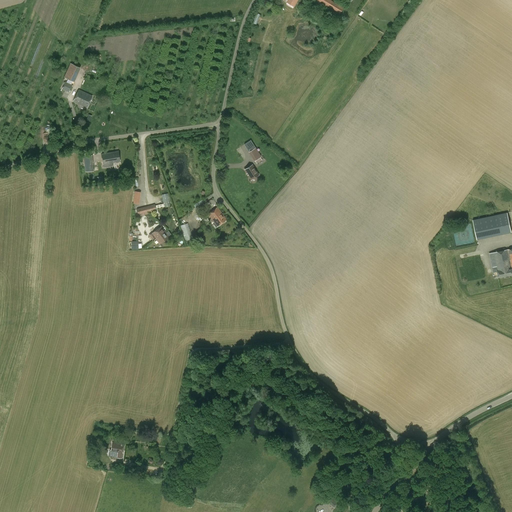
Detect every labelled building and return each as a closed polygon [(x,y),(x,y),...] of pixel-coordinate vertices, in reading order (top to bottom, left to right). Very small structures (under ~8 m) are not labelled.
[(344,8),(330,0),(316,0),(340,14),(344,8)] [(80,68),(70,63),(64,77),(74,82),(80,68)] [(65,82),(62,89),(69,93),(72,85),(65,82)] [(80,105),(85,93),(78,90),(73,101),(80,105)] [(92,96),(85,93),(80,105),(87,108),(92,96)] [(261,157),(255,148),(249,152),(254,161),(261,157)] [(102,154),(104,167),(112,166),(112,163),(120,162),(118,151),(102,154)] [(92,155),(83,156),(85,172),(94,171),(92,155)] [(259,175),(252,165),(244,170),(251,180),(254,183),(260,179),(258,175),(259,175)] [(162,195),(164,207),(170,206),(169,200),(170,200),(168,193),(162,195)] [(138,215),(139,214),(140,216),(147,214),(146,212),(150,211),(150,213),(155,212),(155,210),(156,210),(154,204),(136,209),(138,215)] [(217,207),(208,214),(214,224),(216,227),(226,220),(217,207)] [(209,221),(203,212),(199,215),(206,224),(209,221)] [(504,233),(511,231),(511,223),(509,212),(500,214),(504,233)] [(192,239),(189,223),(181,225),(185,241),(192,239)] [(156,238),(165,232),(161,227),(149,235),(152,240),(155,237),(156,238)] [(169,237),(165,232),(156,238),(160,244),(169,237)] [(511,274),(511,248),(489,253),(492,268),(497,266),(497,269),(505,267),(505,269),(507,269),(508,275),(511,274)] [(497,266),(492,268),(493,273),(497,272),(499,277),(508,275),(507,269),(505,269),(505,267),(497,269),(497,266)] [(123,445),(120,444),(121,443),(112,442),(111,451),(117,452),(116,458),(121,459),(123,445)]
